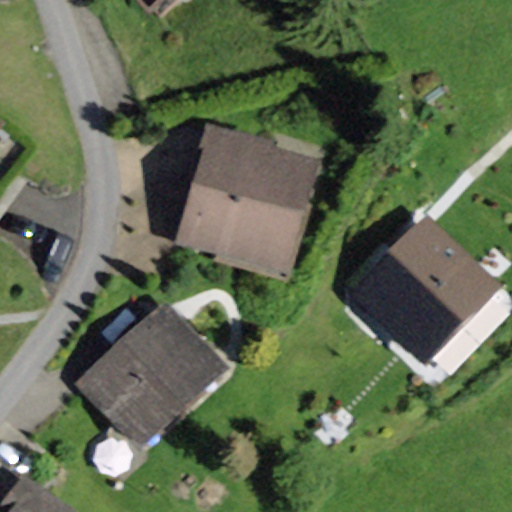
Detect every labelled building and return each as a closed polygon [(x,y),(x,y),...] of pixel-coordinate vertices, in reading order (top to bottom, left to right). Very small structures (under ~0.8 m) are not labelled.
[(124,0),(153,33),(192,0),(124,0)] [(328,177),(212,147),(182,263),(298,293),(328,177)] [(511,316),(511,308),(428,234),(356,316),(443,393),(511,316)] [(165,317),(76,397),(140,467),(228,386),(165,317)] [(54,511),(22,491),(7,511),(54,511)]
